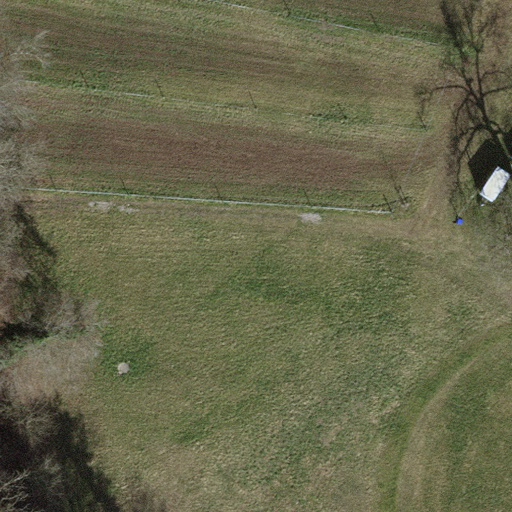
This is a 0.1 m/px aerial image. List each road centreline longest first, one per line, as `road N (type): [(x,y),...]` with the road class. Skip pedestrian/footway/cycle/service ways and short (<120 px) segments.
road 1 (unknown): [(391,511),(407,428),(428,394),(460,362),(511,332)]
road 2 (track): [(511,82),(461,153),(428,234)]
